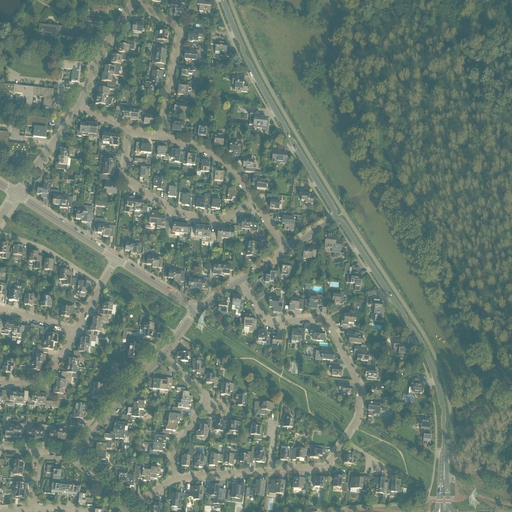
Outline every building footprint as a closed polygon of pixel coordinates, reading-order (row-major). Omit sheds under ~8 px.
[(175,0),(171,0),(170,11),(171,11),(171,9),(175,10),(175,11),(174,16),(181,17),(181,16),(185,17),(185,13),(183,12),(184,7),(180,7),(180,4),(176,4),(176,0),(175,0)] [(197,0),(197,6),(199,7),(199,11),(203,12),(210,12),(211,5),(205,4),(205,2),(206,2),(205,0),(197,0)] [(95,19),(94,23),(106,24),(108,4),(88,2),(87,11),(92,11),(92,9),(98,9),(97,20),(95,19)] [(133,23),(132,32),(142,33),(142,32),(145,32),(146,26),(146,27),(146,28),(151,29),(152,22),(151,22),(147,22),(147,21),(139,20),(139,24),(137,24),(133,23)] [(57,47),(58,35),(59,28),(59,27),(56,27),(56,28),(52,28),(52,27),(54,27),(39,25),(39,32),(46,32),(45,34),(51,34),(49,46),(57,47)] [(59,28),(58,35),(74,37),(73,49),(81,49),(82,40),(82,39),(81,38),(82,36),(82,35),(83,30),(80,29),(75,29),(72,29),(70,28),(70,29),(67,28),(68,28),(63,28),(59,28)] [(188,40),(188,42),(192,43),(192,45),(197,45),(198,43),(198,40),(198,38),(202,39),(203,31),(194,30),(193,34),(190,34),(189,34),(189,36),(188,40)] [(157,40),(156,43),(158,43),(163,44),(163,41),(167,41),(167,40),(167,39),(168,39),(168,34),(168,33),(157,32),(159,32),(158,36),(157,36),(157,40)] [(209,45),(208,50),(211,51),(211,45),(216,45),(215,52),(215,54),(220,55),(220,56),(225,57),(230,57),(230,50),(227,49),(227,46),(227,44),(223,44),(223,43),(220,43),(220,40),(220,38),(215,37),(211,37),(211,40),(210,41),(210,45),(209,45)] [(119,46),(119,53),(128,54),(128,50),(134,51),(135,43),(125,42),(127,43),(126,46),(119,46)] [(157,54),(156,57),(165,58),(166,51),(161,51),(161,46),(154,45),(154,53),(157,54)] [(197,49),(191,48),(190,53),(185,53),(185,54),(185,56),(185,60),(196,61),(197,54),(198,54),(199,49),(197,49)] [(112,56),(112,63),(121,64),(121,61),(127,61),(128,54),(119,53),(118,53),(120,53),(119,57),(112,56)] [(149,66),(148,68),(156,69),(159,69),(159,64),(164,65),(165,58),(156,57),(153,57),(152,63),(149,63),(149,66)] [(71,82),(79,83),(80,77),(79,77),(79,74),(80,74),(82,63),(62,61),(61,69),(73,70),(71,82)] [(106,67),(105,74),(114,75),(114,76),(119,76),(119,72),(120,72),(121,64),(112,63),(111,63),(111,64),(113,64),(112,68),(106,67)] [(182,70),(181,76),(184,77),(186,77),(188,77),(187,79),(187,80),(192,81),(192,80),(192,78),(192,76),(192,71),(195,71),(195,66),(190,66),(185,65),(185,66),(185,68),(185,69),(186,69),(186,71),(184,70),(182,70)] [(147,72),(147,75),(149,76),(149,80),(161,81),(162,73),(155,73),(156,69),(148,68),(148,72),(147,72)] [(102,81),(102,82),(109,82),(109,86),(113,87),(115,87),(116,80),(112,79),(112,76),(114,76),(114,75),(105,74),(103,74),(102,81)] [(237,91),(237,93),(241,93),(241,92),(247,93),(247,90),(248,90),(248,88),(247,87),(248,85),(244,85),(244,84),(243,84),(244,77),(236,76),(236,78),(233,77),(232,85),(235,85),(235,91),(237,91)] [(145,83),(144,91),(148,91),(153,91),(153,87),(160,88),(161,81),(152,80),(149,80),(147,79),(147,80),(146,83),(145,83)] [(12,105),(13,93),(14,87),(14,86),(0,84),(0,92),(4,93),(3,104),(12,105)] [(181,84),(185,85),(185,88),(178,87),(178,95),(187,96),(188,92),(191,92),(192,85),(181,84)] [(99,97),(108,98),(109,93),(109,90),(112,90),(113,87),(109,86),(107,86),(106,90),(99,89),(99,97)] [(33,96),(34,88),(24,87),(22,88),(20,88),(19,87),(14,87),(13,93),(23,94),(27,99),(26,107),(32,108),(33,97),(33,96)] [(33,96),(33,97),(44,98),(44,103),(43,109),(44,109),(46,109),(47,109),(52,110),(52,104),(52,102),(54,90),(34,88),(33,96)] [(97,96),(96,105),(100,105),(99,107),(103,107),(103,105),(105,106),(105,107),(108,107),(109,98),(108,98),(99,97),(97,96)] [(174,113),(179,113),(184,114),(185,108),(188,108),(188,102),(180,101),(180,102),(180,101),(182,101),(182,106),(180,106),(180,105),(176,104),(176,108),(174,108),(174,113)] [(120,104),(119,111),(122,111),(122,117),(122,118),(130,119),(131,111),(131,109),(131,107),(127,106),(127,105),(123,104),(120,104)] [(130,119),(129,120),(131,121),(130,122),(136,122),(136,121),(136,120),(138,120),(138,115),(141,115),(142,111),(142,108),(139,108),(139,110),(135,109),(136,106),(131,105),(131,107),(131,109),(131,111),(130,119)] [(142,111),(141,115),(141,118),(144,118),(143,124),(148,125),(148,126),(151,126),(151,125),(153,125),(154,113),(149,113),(149,116),(146,115),(146,111),(142,111)] [(253,128),(257,128),(262,129),(262,127),(266,127),(267,119),(259,118),(260,112),(251,111),(250,117),(255,118),(253,128)] [(28,117),(26,126),(33,127),(33,124),(38,124),(37,129),(34,128),(33,138),(46,140),(46,139),(46,133),(47,130),(48,119),(28,117)] [(172,131),(180,132),(181,128),(184,128),(185,119),(177,119),(178,119),(178,123),(175,123),(173,123),(173,122),(172,122),(171,127),(173,127),(172,131)] [(88,134),(89,124),(86,124),(86,126),(81,125),(81,129),(78,129),(77,136),(82,137),(82,134),(88,134)] [(94,138),(99,138),(100,137),(100,131),(97,131),(97,127),(95,127),(95,125),(89,124),(88,134),(94,135),(94,138)] [(195,126),(195,131),(198,131),(198,135),(198,136),(206,137),(207,132),(207,129),(206,129),(207,126),(202,125),(195,125),(195,126)] [(212,130),(211,134),(211,139),(215,140),(215,142),(214,142),(214,143),(214,145),(223,146),(224,136),(218,135),(218,132),(212,132),(212,130)] [(0,152),(7,153),(8,143),(9,133),(4,133),(4,134),(2,134),(2,133),(0,132),(0,152)] [(99,144),(99,146),(110,148),(110,146),(111,136),(111,134),(103,133),(103,137),(100,137),(99,138),(99,144)] [(111,136),(110,146),(113,146),(118,146),(119,137),(111,136)] [(8,143),(7,153),(7,155),(7,153),(20,154),(19,158),(17,158),(16,164),(21,165),(23,165),(26,165),(26,163),(27,163),(27,160),(26,160),(27,155),(26,154),(26,152),(27,152),(28,145),(8,143)] [(135,153),(140,153),(151,154),(152,146),(146,146),(146,144),(136,143),(135,153)] [(230,146),(230,147),(229,152),(234,153),(234,152),(236,152),(235,156),(239,156),(240,154),(242,154),(243,146),(238,145),(239,144),(231,143),(231,146),(230,146)] [(61,151),(60,158),(68,159),(69,159),(69,155),(72,155),(73,148),(66,147),(66,151),(61,151)] [(158,147),(157,152),(157,156),(164,157),(163,160),(168,161),(168,155),(165,155),(166,148),(158,147)] [(274,162),(281,163),(286,164),(287,158),(286,158),(287,154),(277,153),(277,149),(270,148),(270,154),(273,154),(272,159),(274,160),(274,162)] [(182,164),(183,165),(184,157),(184,155),(180,155),(180,151),(172,150),(171,159),(175,160),(174,162),(183,163),(182,164)] [(184,157),(183,165),(187,165),(195,166),(196,156),(187,155),(187,157),(184,157)] [(104,164),(104,168),(114,169),(115,162),(116,162),(111,161),(112,157),(109,157),(100,156),(99,163),(104,164)] [(56,161),(55,169),(60,170),(63,170),(66,170),(67,166),(68,159),(60,158),(59,158),(58,161),(57,161),(56,161)] [(197,170),(197,172),(201,172),(209,173),(210,169),(210,164),(207,163),(207,162),(205,161),(203,161),(203,159),(198,159),(198,164),(197,170)] [(245,172),(250,172),(255,173),(256,172),(256,166),(253,165),(254,161),(249,161),(249,160),(244,160),(243,167),(246,167),(246,171),(245,171),(245,172)] [(147,167),(147,168),(141,168),(140,179),(144,179),(144,181),(148,182),(149,176),(151,176),(152,168),(147,167)] [(99,175),(99,179),(105,180),(109,180),(110,176),(113,176),(114,174),(114,173),(114,169),(104,168),(103,175),(99,175)] [(214,181),(218,181),(223,182),(224,173),(216,172),(216,169),(212,168),(212,174),(211,178),(215,178),(214,181)] [(164,191),(164,190),(165,183),(166,180),(166,178),(166,176),(164,175),(163,176),(162,176),(161,177),(160,178),(160,179),(154,178),(153,183),(154,183),(153,188),(157,188),(157,190),(164,191)] [(257,189),(262,190),(266,190),(267,187),(268,187),(268,186),(267,186),(267,182),(260,181),(261,177),(254,176),(253,183),(257,184),(257,189)] [(38,187),(37,195),(41,195),(41,198),(47,198),(47,193),(50,193),(50,190),(52,181),(49,181),(49,180),(44,180),(43,187),(38,187)] [(112,193),(112,194),(116,195),(117,186),(115,186),(115,185),(114,185),(114,182),(117,183),(117,182),(106,181),(105,189),(107,189),(107,192),(112,193)] [(165,183),(164,190),(169,191),(168,197),(176,198),(177,188),(169,187),(169,183),(165,183)] [(224,198),(224,201),(227,201),(231,201),(231,202),(235,203),(236,198),(235,198),(236,192),(234,192),(235,189),(231,188),(231,190),(229,190),(229,187),(225,186),(224,198)] [(305,204),(308,204),(313,205),(314,198),(310,197),(310,194),(304,193),(304,190),(300,189),(299,197),(302,197),(301,201),(305,202),(305,204)] [(50,190),(50,198),(54,198),(53,205),(60,206),(61,197),(57,196),(58,191),(50,190)] [(179,193),(179,199),(178,204),(185,204),(185,206),(190,207),(191,195),(187,195),(186,196),(183,196),(183,194),(179,193)] [(196,203),(196,208),(204,209),(205,203),(208,204),(209,198),(209,195),(205,194),(204,197),(201,197),(201,198),(197,197),(197,200),(196,203)] [(281,206),(281,202),(282,196),(267,195),(267,198),(272,199),(272,201),(271,201),(271,205),(270,205),(270,208),(270,209),(273,209),(272,210),(273,210),(273,209),(279,210),(279,206),(281,206)] [(69,208),(72,208),(72,205),(73,200),(68,200),(69,198),(61,197),(60,206),(60,208),(67,209),(68,207),(69,207),(69,208)] [(130,211),(134,211),(135,202),(134,202),(135,199),(128,198),(127,202),(125,202),(124,213),(129,213),(130,211)] [(209,198),(208,204),(207,210),(213,210),(213,209),(220,210),(221,201),(212,200),(213,198),(209,198)] [(140,216),(147,216),(147,215),(147,208),(143,207),(143,203),(140,202),(139,203),(135,202),(134,211),(134,217),(140,217),(140,216)] [(72,208),(71,212),(73,212),(73,214),(72,215),(74,216),(74,218),(76,219),(76,220),(82,220),(83,212),(83,207),(72,205),(72,208)] [(82,220),(81,223),(87,223),(88,222),(91,222),(92,219),(93,211),(93,208),(83,207),(83,212),(82,220)] [(146,224),(145,228),(150,229),(150,225),(152,225),(152,224),(157,225),(158,218),(158,216),(157,215),(157,212),(151,211),(151,216),(150,215),(147,215),(147,216),(146,223),(146,224)] [(283,222),(283,223),(285,223),(284,230),(288,230),(287,231),(288,231),(293,231),(294,223),(293,223),(293,218),(286,218),(286,215),(282,214),(277,214),(279,222),(283,222)] [(157,225),(157,229),(161,230),(161,228),(165,229),(165,232),(168,232),(168,228),(169,222),(165,222),(165,218),(162,217),(159,216),(158,216),(158,218),(157,225)] [(94,228),(94,232),(98,232),(98,234),(103,234),(104,226),(105,220),(95,219),(95,222),(94,228)] [(238,227),(237,231),(241,232),(242,229),(249,230),(250,221),(242,220),(242,223),(238,222),(238,227)] [(254,221),(250,221),(249,230),(252,231),(252,232),(257,232),(257,233),(258,233),(261,237),(265,234),(261,228),(257,227),(257,225),(258,225),(258,223),(253,223),(254,221)] [(175,233),(179,234),(180,225),(173,224),(173,229),(168,228),(168,232),(168,235),(175,236),(175,233)] [(190,241),(191,238),(191,233),(188,233),(188,226),(180,225),(179,234),(183,234),(183,238),(186,239),(186,241),(190,241)] [(103,234),(103,236),(109,237),(109,236),(114,236),(115,236),(115,235),(115,231),(116,227),(105,226),(104,226),(103,234)] [(195,240),(202,240),(204,227),(196,227),(196,231),(191,230),(191,233),(191,238),(195,238),(195,240)] [(202,240),(201,242),(210,243),(209,249),(210,250),(212,250),(213,244),(213,241),(214,235),(210,235),(211,228),(204,227),(202,240)] [(226,230),(225,239),(233,240),(233,241),(236,241),(237,234),(234,234),(234,229),(230,228),(230,230),(226,230)] [(221,239),(225,239),(226,230),(218,229),(217,236),(214,235),(213,241),(217,242),(221,243),(221,239)] [(325,238),(324,248),(325,248),(332,249),(332,252),(340,253),(341,243),(335,242),(335,240),(336,236),(326,234),(326,237),(325,237),(325,238)] [(246,239),(246,243),(247,243),(247,250),(257,251),(258,243),(262,243),(262,240),(257,239),(255,239),(255,240),(250,240),(246,239)] [(123,240),(122,249),(125,250),(125,251),(131,252),(132,243),(133,241),(123,240)] [(131,252),(131,254),(138,255),(137,255),(137,253),(141,254),(140,255),(141,255),(142,242),(141,242),(141,244),(132,243),(131,252)] [(7,251),(7,247),(7,245),(0,244),(0,254),(4,255),(4,259),(2,259),(9,260),(10,252),(7,251)] [(299,254),(299,259),(299,263),(303,263),(304,259),(307,259),(307,258),(311,258),(311,257),(315,258),(316,247),(311,246),(311,251),(308,250),(304,249),(303,255),(299,254)] [(13,260),(20,261),(19,264),(25,265),(26,258),(26,257),(26,255),(26,252),(23,252),(23,248),(14,247),(14,249),(13,249),(13,250),(14,250),(13,260)] [(143,249),(142,255),(144,255),(144,260),(143,263),(147,264),(147,265),(146,265),(153,266),(154,257),(154,255),(153,255),(147,254),(148,252),(147,251),(147,250),(146,249),(145,249),(143,249)] [(257,251),(247,250),(246,256),(245,256),(244,263),(248,263),(249,260),(252,261),(252,257),(256,258),(257,251)] [(33,266),(33,264),(36,264),(35,269),(33,269),(40,270),(41,265),(41,263),(41,260),(38,259),(38,253),(30,253),(29,256),(29,258),(29,262),(27,262),(27,265),(33,266)] [(153,266),(152,268),(158,269),(159,267),(162,268),(163,264),(163,258),(154,257),(153,266)] [(56,276),(56,273),(57,267),(52,266),(53,262),(45,261),(45,263),(45,266),(44,271),(49,271),(49,275),(56,276)] [(222,267),(221,275),(229,276),(230,271),(233,271),(233,270),(234,263),(228,262),(228,266),(222,266),(222,267)] [(282,268),(278,268),(277,282),(280,283),(281,275),(285,276),(285,275),(289,276),(290,265),(287,265),(287,264),(286,264),(286,266),(282,265),(282,268)] [(211,267),(209,279),(209,282),(212,283),(213,275),(221,276),(221,275),(222,266),(222,267),(214,266),(214,267),(211,267)] [(348,267),(346,283),(355,284),(354,290),(354,291),(359,291),(359,290),(360,282),(362,283),(362,277),(358,277),(359,268),(348,267)] [(165,274),(165,277),(168,277),(168,279),(174,280),(175,271),(176,269),(166,268),(165,274)] [(277,282),(278,268),(278,272),(275,272),(274,274),(271,274),(271,273),(269,272),(268,274),(268,275),(266,275),(266,277),(265,277),(264,276),(263,278),(259,281),(264,287),(264,283),(268,284),(268,282),(273,283),(277,284),(277,282)] [(71,286),(72,279),(72,277),(68,277),(69,272),(60,271),(60,273),(56,273),(56,276),(60,276),(59,280),(63,281),(62,285),(71,286)] [(174,280),(174,282),(180,283),(180,281),(184,281),(184,278),(185,272),(175,271),(174,280)] [(196,290),(198,277),(192,276),(192,277),(186,277),(185,286),(190,287),(190,290),(196,290)] [(198,277),(196,290),(203,291),(203,288),(204,288),(204,289),(208,290),(209,282),(209,279),(203,278),(198,277)] [(72,279),(71,286),(74,286),(78,287),(78,290),(78,293),(78,297),(85,297),(85,294),(86,290),(87,283),(80,282),(81,280),(75,279),(72,279)] [(15,286),(15,289),(15,292),(10,291),(9,301),(17,302),(18,297),(21,297),(22,287),(15,286)] [(333,295),(332,300),(334,301),(334,304),(341,305),(343,304),(343,302),(345,302),(346,299),(344,299),(344,292),(340,292),(339,296),(333,295)] [(33,301),(37,301),(38,294),(30,293),(30,297),(25,296),(24,305),(28,306),(32,307),(33,301)] [(232,305),(232,310),(236,310),(239,310),(238,312),(238,315),(243,315),(243,313),(244,303),(240,302),(241,297),(233,296),(233,301),(232,305)] [(305,301),(305,307),(311,308),(310,309),(317,309),(317,306),(317,304),(319,304),(318,305),(322,306),(323,301),(323,297),(322,297),(318,296),(318,297),(314,296),(314,298),(310,298),(309,301),(305,301)] [(42,303),(41,303),(41,307),(49,308),(49,307),(52,307),(52,308),(53,299),(50,299),(50,298),(43,297),(42,303)] [(279,300),(277,300),(272,299),(271,303),(270,302),(269,303),(270,303),(269,308),(274,308),(273,312),(281,313),(282,304),(278,304),(279,300)] [(303,310),(303,305),(304,300),(299,300),(299,299),(291,299),(291,305),(289,305),(290,306),(289,311),(295,311),(295,308),(297,308),(296,310),(303,310)] [(370,299),(369,306),(374,306),(373,316),(372,316),(371,320),(373,320),(374,320),(374,321),(375,321),(375,320),(376,321),(378,321),(378,317),(383,318),(384,307),(379,307),(380,300),(375,299),(370,299)] [(216,308),(212,311),(214,315),(216,315),(218,313),(218,314),(220,317),(224,317),(226,316),(226,314),(229,314),(230,306),(230,304),(230,301),(228,300),(227,301),(226,304),(223,304),(219,306),(219,307),(217,308),(216,308)] [(62,307),(62,312),(61,317),(69,318),(70,312),(74,312),(74,305),(67,304),(67,305),(69,305),(68,308),(62,307)] [(98,310),(98,315),(108,316),(112,316),(112,312),(112,310),(113,305),(103,304),(103,311),(98,310)] [(341,322),(341,327),(343,327),(343,329),(348,330),(348,323),(354,324),(354,322),(356,322),(356,321),(356,316),(355,316),(355,312),(350,311),(349,315),(345,314),(345,316),(344,319),(344,323),(341,322)] [(93,319),(93,325),(102,326),(103,321),(108,322),(108,316),(98,315),(97,319),(93,319)] [(140,326),(140,331),(154,332),(155,332),(155,328),(153,328),(154,325),(145,324),(145,319),(144,319),(145,316),(140,315),(140,319),(141,319),(141,323),(140,322),(139,326),(140,326)] [(244,328),(244,331),(244,332),(248,332),(249,332),(256,332),(256,330),(257,325),(253,324),(253,320),(254,317),(253,317),(250,317),(249,317),(246,317),(246,316),(245,316),(245,321),(244,328)] [(9,332),(13,332),(14,324),(14,323),(6,322),(5,328),(2,328),(1,335),(8,336),(9,332)] [(23,339),(24,334),(24,330),(24,332),(21,332),(21,325),(17,325),(18,324),(14,324),(13,332),(12,338),(23,339)] [(86,331),(86,335),(96,337),(96,335),(99,335),(99,333),(102,333),(102,326),(93,325),(91,325),(90,331),(86,331)] [(311,328),(310,333),(310,335),(311,335),(311,334),(314,334),(313,341),(323,342),(324,334),(318,333),(318,329),(311,328)] [(292,329),(291,342),(297,343),(300,343),(300,345),(303,346),(305,329),(299,329),(299,330),(297,329),(297,330),(292,329)] [(258,335),(258,340),(262,341),(262,343),(262,344),(265,345),(269,345),(270,340),(271,333),(266,333),(262,332),(263,331),(259,330),(258,335)] [(44,331),(43,338),(44,338),(44,341),(44,342),(47,342),(54,343),(57,343),(58,336),(53,335),(53,334),(51,333),(50,335),(48,335),(49,332),(44,331)] [(140,331),(139,335),(141,335),(140,342),(144,342),(145,338),(150,339),(154,339),(154,332),(140,331)] [(349,343),(354,343),(361,344),(362,336),(364,337),(364,332),(355,331),(354,333),(347,332),(347,338),(349,339),(349,343)] [(271,333),(270,340),(272,341),(272,345),(277,346),(277,347),(278,347),(278,346),(282,346),(283,335),(277,335),(277,334),(271,333)] [(81,339),(81,346),(90,347),(90,342),(95,342),(96,337),(86,335),(85,340),(81,339)] [(127,347),(127,351),(128,351),(129,351),(139,352),(140,346),(139,345),(134,345),(134,341),(130,340),(129,343),(128,342),(127,347)] [(394,340),(393,350),(395,350),(399,351),(398,354),(405,355),(410,355),(410,348),(403,347),(404,341),(396,340),(394,340)] [(38,349),(37,352),(39,352),(47,353),(45,353),(46,350),(52,350),(53,347),(54,343),(47,342),(45,342),(44,342),(43,346),(40,346),(38,345),(37,349),(38,349)] [(74,351),(73,356),(84,357),(84,353),(87,353),(88,352),(90,353),(91,347),(90,347),(81,346),(79,345),(78,352),(74,351)] [(177,353),(178,353),(177,358),(182,358),(182,362),(184,362),(188,362),(188,359),(190,359),(191,358),(191,356),(191,354),(184,348),(181,346),(178,350),(178,353),(177,353)] [(315,356),(315,361),(322,362),(322,360),(328,361),(333,361),(334,354),(332,354),(330,354),(330,353),(329,353),(330,349),(325,348),(321,348),(320,353),(322,353),(321,356),(315,356)] [(358,353),(358,355),(357,360),(360,360),(360,361),(361,361),(361,360),(367,361),(367,362),(368,362),(368,354),(365,354),(366,349),(355,348),(354,354),(355,354),(355,352),(358,353)] [(139,352),(129,351),(128,351),(127,355),(124,355),(123,362),(128,362),(128,358),(137,359),(137,357),(139,357),(140,352),(139,352)] [(36,359),(35,363),(42,364),(44,364),(45,356),(39,356),(39,352),(37,352),(33,352),(32,359),(36,359)] [(69,360),(68,366),(78,368),(78,363),(83,363),(84,357),(73,356),(73,360),(69,360)] [(2,361),(2,365),(3,367),(3,368),(3,373),(10,373),(11,367),(15,368),(15,366),(15,363),(16,361),(9,360),(7,362),(2,361)] [(112,367),(111,371),(121,372),(122,366),(115,365),(116,361),(112,360),(111,363),(110,363),(109,367),(112,367)] [(193,360),(192,361),(192,366),(193,367),(193,372),(196,372),(196,374),(198,375),(198,374),(199,374),(199,377),(204,378),(204,369),(200,369),(201,363),(197,363),(198,360),(193,360)] [(42,364),(35,363),(32,362),(31,367),(28,366),(27,373),(33,374),(34,370),(40,371),(41,367),(41,368),(42,364)] [(332,377),(336,377),(341,377),(341,369),(337,368),(337,364),(330,363),(329,370),(333,370),(332,377)] [(62,372),(61,377),(71,378),(76,379),(78,368),(68,366),(67,366),(66,373),(62,372)] [(366,366),(366,374),(366,377),(367,380),(370,381),(370,379),(376,379),(377,375),(380,375),(377,369),(375,369),(375,367),(371,367),(366,366)] [(121,372),(111,371),(110,371),(109,376),(106,375),(106,382),(110,383),(110,378),(119,379),(119,377),(121,377),(122,373),(121,372)] [(207,375),(207,378),(206,383),(214,384),(213,388),(217,388),(218,378),(215,378),(215,375),(214,375),(215,373),(214,372),(206,372),(206,374),(207,375)] [(409,373),(408,380),(412,380),(411,385),(413,386),(413,390),(412,390),(412,393),(417,394),(422,394),(423,386),(421,385),(421,379),(423,379),(419,378),(419,374),(409,373)] [(57,381),(56,387),(64,388),(66,389),(66,383),(71,384),(71,378),(61,377),(61,381),(57,381)] [(161,381),(160,390),(167,391),(168,389),(171,390),(171,392),(171,387),(172,380),(172,379),(172,380),(165,379),(165,378),(165,381),(161,381)] [(148,384),(148,389),(149,389),(160,390),(161,381),(156,380),(153,380),(153,382),(153,383),(153,384),(150,384),(148,384)] [(94,387),(93,391),(103,393),(104,386),(98,385),(98,381),(94,381),(94,383),(92,383),(91,387),(94,387)] [(342,398),(343,398),(348,398),(348,395),(351,395),(351,388),(349,388),(350,384),(340,383),(339,390),(343,391),(342,398)] [(233,392),(234,385),(234,384),(226,384),(226,386),(222,385),(221,392),(220,393),(221,393),(221,395),(229,396),(230,392),(233,392)] [(372,388),(371,396),(374,396),(374,398),(377,398),(377,397),(378,397),(378,399),(383,399),(383,394),(380,394),(381,389),(383,389),(383,385),(379,384),(374,384),(373,388),(372,388)] [(57,394),(57,399),(60,399),(67,400),(67,392),(64,392),(64,388),(56,387),(55,387),(54,394),(57,394)] [(183,393),(182,401),(191,402),(192,402),(193,398),(189,397),(189,393),(184,393),(185,389),(177,388),(176,392),(183,393)] [(23,402),(28,402),(28,396),(29,392),(24,391),(24,396),(17,395),(16,403),(17,403),(16,405),(23,405),(23,402)] [(103,393),(93,391),(92,391),(91,396),(88,395),(87,402),(92,403),(92,399),(101,400),(101,397),(103,397),(104,393),(103,393)] [(13,402),(16,403),(17,395),(18,393),(11,393),(11,396),(6,396),(5,402),(5,405),(12,406),(13,402)] [(38,407),(38,405),(40,395),(40,394),(33,393),(33,397),(28,396),(28,402),(27,406),(38,407)] [(235,401),(238,402),(238,406),(245,407),(246,397),(246,394),(242,394),(242,395),(242,394),(239,394),(239,396),(236,396),(236,395),(236,396),(237,396),(236,401),(235,401)] [(40,395),(38,405),(45,406),(45,408),(59,408),(60,399),(57,399),(57,402),(45,401),(46,396),(40,395)] [(128,409),(144,411),(145,404),(146,404),(146,401),(149,402),(149,399),(147,399),(140,399),(137,398),(137,402),(137,403),(134,403),(133,409),(128,409)] [(254,402),(253,410),(258,411),(257,414),(256,414),(266,415),(267,409),(269,409),(269,411),(274,412),(275,404),(275,402),(273,401),(270,400),(270,404),(262,403),(254,402)] [(371,405),(369,404),(368,412),(369,412),(368,417),(371,417),(374,415),(379,416),(380,409),(382,410),(383,401),(372,400),(372,401),(375,401),(375,405),(372,405),(372,404),(371,404),(371,405)] [(73,407),(76,407),(75,412),(85,413),(86,406),(80,405),(80,401),(77,401),(76,403),(74,402),(73,407)] [(172,408),(172,411),(177,412),(181,412),(182,409),(189,409),(189,406),(191,406),(191,402),(182,401),(181,401),(181,405),(178,404),(177,408),(172,408)] [(130,417),(130,420),(132,421),(139,422),(139,417),(143,418),(147,415),(144,411),(128,409),(127,415),(131,416),(131,417),(130,417)] [(287,410),(285,411),(284,419),(283,419),(284,419),(283,424),(283,427),(283,431),(282,431),(294,432),(295,428),(294,428),(292,428),(293,420),(289,420),(290,412),(287,410)] [(70,415),(70,422),(74,423),(76,423),(76,419),(80,419),(83,420),(83,417),(85,417),(86,413),(85,413),(75,412),(74,411),(73,416),(70,415)] [(171,418),(170,422),(178,423),(180,424),(180,421),(182,421),(183,416),(176,415),(177,412),(172,411),(171,411),(170,414),(169,414),(169,418),(171,418)] [(424,430),(423,441),(430,442),(431,434),(428,434),(430,420),(417,419),(417,425),(420,426),(420,427),(421,427),(420,429),(424,430)] [(114,426),(113,431),(127,432),(128,424),(132,425),(132,421),(130,420),(122,420),(121,424),(115,423),(115,426),(114,426)] [(211,429),(212,422),(205,421),(205,425),(208,425),(208,427),(200,426),(200,432),(198,431),(198,432),(197,432),(196,436),(207,437),(208,430),(211,431),(211,429)] [(211,431),(211,432),(214,433),(215,431),(223,432),(223,427),(224,422),(216,421),(216,422),(212,422),(211,429),(211,431)] [(163,430),(162,433),(169,434),(171,434),(171,431),(175,432),(175,428),(177,428),(178,423),(170,422),(168,422),(167,427),(166,427),(166,430),(163,430)] [(226,425),(226,430),(225,434),(231,434),(232,430),(233,431),(233,432),(238,432),(238,427),(239,427),(239,426),(238,426),(239,423),(230,422),(230,425),(226,425)] [(13,438),(13,437),(14,429),(10,428),(10,425),(3,424),(2,432),(6,433),(5,438),(13,438)] [(21,434),(25,434),(26,426),(26,425),(19,424),(18,427),(14,427),(14,429),(13,437),(17,437),(21,437),(21,434)] [(36,430),(35,438),(39,439),(39,438),(43,439),(43,435),(47,435),(48,426),(41,425),(37,425),(36,428),(36,430)] [(35,440),(35,438),(36,430),(32,430),(32,426),(26,426),(25,434),(28,434),(27,439),(35,440)] [(48,426),(47,435),(50,436),(49,440),(57,441),(57,440),(58,432),(54,431),(54,428),(51,427),(48,426)] [(58,430),(58,432),(57,440),(61,440),(65,440),(66,427),(63,427),(62,430),(58,430)] [(253,440),(257,440),(262,441),(262,435),(262,433),(263,433),(263,432),(261,432),(261,428),(257,428),(257,427),(251,427),(250,435),(254,436),(253,440)] [(104,435),(104,439),(115,440),(115,439),(123,440),(124,437),(129,437),(130,432),(127,432),(113,431),(112,430),(111,434),(110,433),(110,435),(104,435)] [(155,444),(165,445),(166,440),(166,438),(168,439),(169,434),(162,433),(160,433),(160,437),(156,436),(155,443),(155,444)] [(97,444),(96,452),(106,453),(106,452),(105,452),(106,448),(111,449),(112,441),(103,440),(103,441),(105,441),(104,444),(97,444)] [(150,448),(149,455),(153,455),(158,456),(159,452),(162,452),(163,448),(165,448),(165,445),(155,444),(154,444),(153,448),(150,448)] [(182,457),(181,466),(182,467),(184,467),(185,467),(189,467),(190,460),(192,461),(193,456),(194,447),(189,446),(189,453),(187,453),(183,453),(182,457)] [(311,450),(310,453),(310,458),(318,459),(319,457),(322,457),(323,454),(325,454),(326,447),(316,446),(316,450),(311,450)] [(253,456),(254,447),(252,447),(251,453),(245,452),(245,453),(241,453),(240,463),(243,463),(242,464),(248,465),(248,460),(253,461),(253,456)] [(261,448),(254,447),(253,456),(256,457),(256,462),(264,463),(265,458),(264,458),(264,453),(260,453),(261,448)] [(293,449),(293,450),(292,460),(296,461),(297,458),(299,458),(298,459),(305,460),(306,450),(293,449)] [(292,460),(293,450),(290,450),(290,451),(281,450),(280,460),(287,461),(287,459),(289,459),(288,460),(292,460)] [(106,453),(96,452),(95,459),(99,460),(101,462),(99,463),(107,471),(111,467),(107,463),(107,461),(106,460),(106,453)] [(211,453),(210,461),(209,466),(217,467),(217,463),(222,463),(223,456),(217,455),(217,456),(214,455),(214,453),(211,453)] [(226,455),(226,459),(225,464),(228,464),(228,465),(233,466),(233,459),(237,460),(238,454),(234,454),(234,455),(229,455),(229,456),(226,455)] [(351,457),(348,457),(345,456),(344,464),(356,466),(357,460),(359,457),(353,454),(351,457)] [(200,458),(195,458),(195,461),(195,462),(196,463),(195,467),(203,468),(203,463),(207,464),(208,457),(200,457),(200,458)] [(14,464),(13,468),(23,469),(24,462),(20,462),(20,461),(12,460),(12,464),(14,464)] [(140,467),(139,479),(142,479),(142,478),(144,478),(143,481),(150,482),(150,479),(151,471),(144,470),(145,464),(144,464),(144,463),(140,463),(140,467)] [(54,473),(53,480),(60,481),(64,481),(64,478),(60,478),(61,468),(58,468),(58,467),(48,466),(47,473),(54,473)] [(126,484),(126,488),(131,488),(131,487),(134,487),(134,483),(135,483),(138,483),(139,479),(140,467),(135,467),(135,474),(134,473),(133,476),(131,476),(127,476),(127,477),(126,484)] [(23,469),(13,468),(13,472),(11,472),(10,477),(19,478),(19,476),(22,476),(23,469)] [(116,468),(115,478),(116,478),(119,479),(118,484),(122,484),(122,483),(126,484),(127,477),(128,472),(123,472),(120,471),(120,469),(116,468)] [(151,468),(151,471),(150,479),(157,479),(157,476),(159,476),(158,477),(161,477),(161,472),(159,472),(160,469),(151,468)] [(334,482),(333,488),(341,489),(342,484),(344,484),(343,493),(346,493),(347,484),(345,484),(345,483),(346,481),(346,476),(341,476),(341,478),(334,477),(334,482)] [(320,479),(321,478),(316,478),(315,488),(322,489),(322,491),(327,491),(328,477),(324,477),(324,479),(320,479)] [(361,480),(355,479),(351,479),(350,489),(361,490),(361,492),(367,492),(368,478),(363,478),(363,481),(361,481),(361,480)] [(72,496),(74,479),(71,479),(70,483),(67,483),(65,495),(69,496),(72,497),(72,496)] [(72,496),(72,497),(75,497),(75,496),(77,497),(79,498),(80,491),(81,485),(77,484),(78,480),(74,479),(72,496)] [(294,479),(293,489),(301,490),(301,491),(306,492),(307,485),(308,479),(307,479),(307,480),(302,480),(302,479),(302,480),(294,479)] [(373,479),(375,479),(374,485),(379,485),(380,485),(379,489),(378,489),(378,494),(383,495),(382,500),(386,500),(386,495),(387,495),(388,480),(388,484),(385,483),(385,480),(373,479)] [(55,494),(58,494),(60,481),(53,480),(52,487),(45,486),(44,494),(55,495),(55,494)] [(388,480),(387,495),(390,496),(390,497),(397,498),(397,494),(403,494),(403,489),(405,489),(406,489),(400,488),(401,482),(396,481),(395,482),(392,482),(393,481),(392,481),(392,484),(388,484),(388,480)] [(58,494),(65,495),(67,483),(64,482),(64,481),(60,481),(58,494)] [(267,485),(266,493),(283,495),(284,487),(285,482),(279,482),(279,483),(272,482),(272,481),(271,485),(267,485)] [(15,487),(15,491),(25,492),(25,485),(22,484),(22,483),(14,482),(13,486),(15,487)] [(255,496),(255,497),(256,494),(263,495),(262,496),(263,496),(265,482),(259,482),(258,486),(251,485),(251,489),(246,488),(246,495),(255,496)] [(228,491),(227,498),(231,499),(236,499),(236,502),(242,503),(243,497),(244,489),(244,484),(238,483),(238,486),(237,486),(237,487),(235,487),(235,486),(233,486),(232,491),(232,492),(228,491)] [(211,486),(210,491),(209,496),(214,497),(214,504),(225,505),(226,492),(223,492),(223,490),(223,492),(218,492),(219,487),(211,486)] [(185,497),(185,499),(188,499),(188,497),(190,497),(190,496),(195,496),(194,500),(202,501),(203,494),(204,489),(198,488),(198,489),(191,488),(191,487),(190,491),(186,490),(186,494),(185,497)] [(25,492),(15,491),(14,495),(12,495),(12,499),(20,500),(20,498),(24,499),(25,492)] [(87,492),(80,491),(79,498),(78,505),(92,506),(93,499),(86,498),(87,492)] [(170,494),(169,501),(173,501),(172,507),(173,507),(177,507),(177,508),(177,510),(181,510),(183,494),(179,494),(178,495),(176,495),(176,494),(170,494)] [(149,511),(163,511),(164,504),(155,503),(155,507),(150,507),(149,511)]
